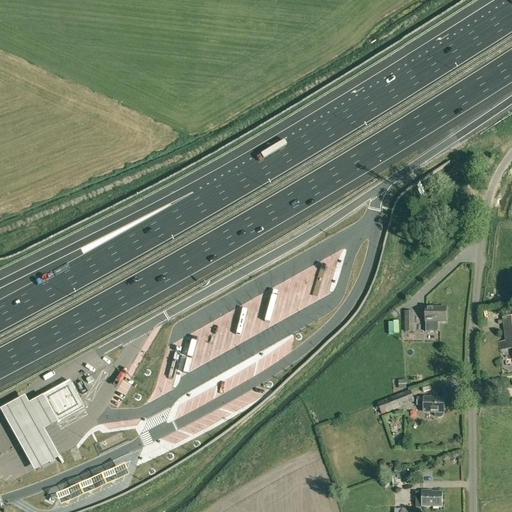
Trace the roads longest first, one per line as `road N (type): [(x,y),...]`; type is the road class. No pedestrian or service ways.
road 1 (motorway): [(0,363),(511,65)]
road 2 (unclassified): [(473,511),(471,352),(480,246),(490,190),(511,153)]
road 3 (motorway): [(511,14),(202,203)]
road 4 (motorway): [(202,203),(0,315)]
road 5 (motorway): [(202,203),(78,245),(0,284)]
road 6 (motorway): [(379,186),(511,100)]
